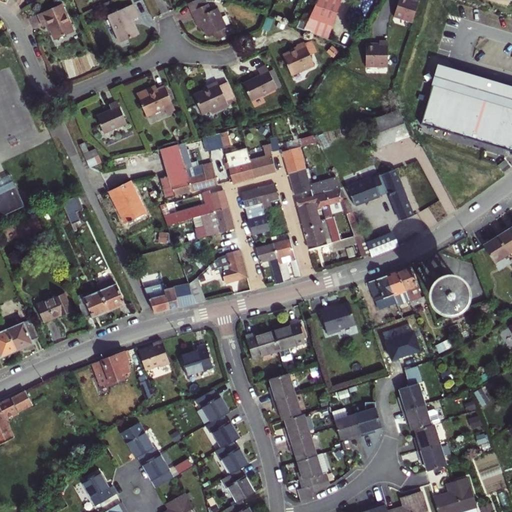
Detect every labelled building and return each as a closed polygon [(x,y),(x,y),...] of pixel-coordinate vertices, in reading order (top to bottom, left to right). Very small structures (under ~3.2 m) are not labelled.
[(199,0),(188,5),(190,11),(196,25),(200,24),(205,36),(212,34),(215,41),(230,35),(227,28),(225,29),(216,8),(209,11),(204,0),(199,0)] [(304,30),(328,40),(341,0),(317,0),(307,23),(304,30)] [(413,21),(419,0),(399,0),(394,15),(413,21)] [(72,31),(61,4),(38,14),(44,26),(48,24),(54,39),(72,31)] [(137,18),(131,5),(108,15),(119,42),(138,34),(132,20),(137,18)] [(273,18),(266,16),(262,27),(269,30),(273,18)] [(366,43),(366,65),(388,65),(388,40),(380,40),(380,43),(366,43)] [(296,46),(297,50),(283,56),(291,75),(314,65),(304,43),(296,46)] [(511,85),(439,64),(420,122),(511,149),(511,85)] [(250,100),(276,87),(268,70),(266,65),(257,69),(260,75),(242,83),(250,100)] [(277,66),(268,70),(276,87),(284,83),(277,66)] [(227,80),(218,84),(227,105),(236,101),(227,80)] [(209,85),(210,87),(193,95),(201,113),(210,109),(211,112),(227,105),(218,84),(217,81),(209,85)] [(151,92),(150,88),(136,94),(146,115),(164,108),(166,112),(174,108),(164,86),(156,89),(151,92)] [(109,105),(110,110),(95,116),(103,133),(126,123),(117,101),(109,105)] [(373,150),(395,142),(409,137),(399,109),(363,123),(373,150)] [(226,131),(220,133),(223,147),(230,146),(226,131)] [(223,147),(220,133),(208,136),(211,150),(223,147)] [(316,140),(313,135),(299,139),(301,145),(316,140)] [(270,153),(280,150),(277,138),(270,140),(271,145),(263,148),(266,157),(250,161),(255,177),(275,172),(270,153)] [(87,142),(80,145),(84,154),(91,150),(87,142)] [(192,167),(185,142),(178,144),(191,191),(216,184),(210,163),(192,167)] [(161,181),(166,197),(175,195),(191,191),(178,144),(161,148),(169,178),(161,181)] [(288,173),(305,168),(299,147),(282,152),(288,173)] [(84,154),(87,160),(99,155),(96,148),(91,150),(84,154)] [(255,177),(250,161),(247,148),(225,154),(233,183),(255,177)] [(87,160),(90,167),(102,162),(99,155),(87,160)] [(506,158),(499,164),(502,168),(509,163),(506,158)] [(414,215),(391,162),(380,167),(403,220),(414,215)] [(305,168),(288,173),(294,194),(310,189),(312,196),(341,187),(335,176),(309,184),(305,168)] [(0,194),(16,188),(11,176),(0,181),(0,194)] [(381,196),(374,177),(348,188),(355,206),(381,196)] [(121,185),(124,191),(134,187),(131,180),(121,185)] [(274,184),(258,189),(263,209),(271,207),(270,201),(279,199),(274,184)] [(124,191),(121,185),(109,190),(113,198),(126,194),(124,191)] [(0,194),(0,219),(26,208),(16,187),(16,188),(0,194)] [(312,196),(296,202),(298,207),(314,203),(316,210),(322,208),(326,221),(331,238),(338,236),(332,216),(328,203),(342,199),(346,213),(349,211),(353,210),(341,187),(312,196)] [(263,209),(258,189),(241,194),(247,214),(263,209)] [(170,214),(165,203),(159,204),(167,225),(202,214),(228,207),(223,190),(209,194),(209,191),(202,193),(206,207),(192,211),(192,208),(170,214)] [(126,194),(113,198),(125,222),(146,212),(136,191),(126,194)] [(85,209),(84,209),(78,196),(62,203),(72,226),(82,221),(78,212),(85,209)] [(314,203),(298,207),(303,228),(320,223),(316,210),(314,203)] [(286,225),(280,204),(271,207),(263,209),(269,230),(286,225)] [(202,214),(208,236),(214,234),(234,228),(228,207),(202,214)] [(269,230),(263,209),(247,214),(253,235),(269,230)] [(353,210),(349,211),(356,231),(361,229),(353,210)] [(320,223),(303,228),(310,250),(327,245),(326,244),(330,243),(332,250),(358,243),(363,258),(372,255),(366,242),(363,234),(332,242),(331,238),(326,221),(320,223)] [(498,236),(509,254),(511,252),(511,227),(498,236)] [(214,234),(220,256),(240,250),(239,248),(234,228),(214,234)] [(332,242),(363,234),(361,229),(356,231),(338,236),(331,238),(332,242)] [(366,242),(372,255),(397,244),(392,231),(366,242)] [(509,254),(498,236),(484,245),(495,263),(509,254)] [(277,258),(283,281),(291,279),(286,261),(290,260),(295,278),(300,276),(290,238),(273,243),(277,258)] [(270,260),(277,258),(273,243),(256,248),(260,262),(270,260)] [(225,283),(247,277),(240,250),(220,256),(218,257),(210,264),(212,269),(221,267),(225,283)] [(276,283),(283,281),(277,258),(270,260),(276,283)] [(410,267),(398,272),(410,302),(410,303),(422,298),(410,267)] [(410,302),(398,272),(386,276),(397,304),(398,306),(410,302)] [(386,276),(369,282),(376,302),(378,301),(382,310),(397,304),(386,276)] [(115,285),(112,278),(97,284),(100,291),(109,312),(125,305),(116,284),(115,285)] [(189,284),(196,302),(205,300),(197,278),(189,284)] [(458,281),(448,278),(439,282),(434,290),(435,299),(441,307),(449,309),(460,305),(465,297),(464,288),(458,281)] [(166,291),(164,285),(145,291),(155,313),(196,302),(189,284),(166,291)] [(93,319),(109,312),(100,291),(78,301),(85,318),(92,315),(93,319)] [(72,312),(63,293),(37,305),(45,322),(62,315),(63,316),(72,312)] [(332,307),(320,310),(328,335),(341,330),(341,329),(356,324),(349,303),(334,308),(333,307),(332,307)] [(398,311),(396,306),(385,309),(388,315),(398,311)] [(92,315),(85,318),(90,329),(97,327),(93,319),(92,315)] [(34,344),(32,340),(39,338),(32,319),(8,329),(18,351),(34,344)] [(291,327),(274,332),(279,351),(283,362),(289,360),(289,362),(292,360),(289,348),(306,343),(304,338),(301,328),(299,320),(290,323),(291,327)] [(18,351),(8,329),(0,332),(0,354),(1,358),(18,351)] [(279,351),(274,332),(255,337),(254,334),(246,336),(252,359),(279,351)] [(413,332),(385,341),(392,360),(420,350),(413,332)] [(170,364),(162,341),(153,344),(153,346),(139,351),(146,370),(160,365),(161,368),(170,364)] [(213,367),(206,345),(198,347),(199,351),(181,357),(186,375),(213,367)] [(130,369),(129,365),(125,352),(94,363),(103,386),(124,378),(123,374),(126,373),(128,371),(128,370),(130,369)] [(403,411),(424,404),(418,384),(420,383),(415,366),(404,371),(409,387),(399,390),(402,400),(399,401),(403,411)] [(274,401),(294,395),(288,374),(270,380),(273,390),(270,391),(274,401)] [(140,384),(147,402),(153,394),(149,381),(140,384)] [(203,408),(212,423),(223,416),(229,413),(219,397),(217,398),(213,391),(196,401),(201,409),(203,408)] [(25,392),(0,404),(0,445),(14,438),(5,420),(33,406),(25,392)] [(300,416),(294,395),(274,401),(277,412),(279,411),(282,421),(285,420),(300,416)] [(381,427),(375,408),(374,402),(364,402),(365,411),(355,414),(361,436),(371,433),(371,430),(381,427)] [(427,412),(424,404),(403,411),(406,422),(408,421),(411,431),(414,430),(431,425),(433,424),(439,423),(436,412),(433,410),(427,412)] [(351,439),(361,436),(355,414),(347,417),(344,408),(332,412),(340,439),(350,437),(351,439)] [(303,415),(300,416),(285,420),(288,431),(286,431),(289,442),(309,436),(303,415)] [(227,423),(223,416),(212,423),(206,426),(210,434),(212,433),(221,449),(232,442),(239,439),(229,422),(227,423)] [(142,464),(160,454),(155,446),(153,448),(139,424),(122,433),(137,458),(138,457),(142,464)] [(433,424),(431,425),(414,430),(417,440),(414,440),(418,451),(439,445),(433,424)] [(314,434),(309,436),(289,442),(292,452),(294,451),(297,462),(315,456),(320,455),(314,434)] [(219,460),(222,458),(231,474),(238,470),(248,465),(239,448),(236,450),(232,442),(221,449),(215,452),(219,460)] [(446,465),(439,445),(418,451),(421,462),(424,461),(427,471),(446,465)] [(160,454),(142,464),(156,488),(174,478),(160,454)] [(320,455),(315,456),(297,462),(300,472),(303,479),(300,480),(303,488),(297,490),(301,501),(312,498),(314,492),(330,485),(326,472),(328,471),(323,454),(320,455)] [(187,460),(174,467),(178,474),(191,467),(187,460)] [(242,478),(238,470),(231,474),(220,481),(225,489),(227,487),(237,503),(241,501),(254,493),(245,477),(242,478)] [(96,506),(116,494),(112,487),(109,489),(100,472),(83,482),(96,506)] [(446,484),(448,493),(433,497),(437,511),(459,511),(476,507),(466,478),(446,484)] [(400,498),(402,507),(388,511),(427,511),(421,492),(400,498)] [(169,510),(165,511),(194,511),(184,494),(169,503),(172,508),(169,510)] [(245,508),(241,501),(237,503),(224,511),(250,511),(248,507),(245,508)] [(126,511),(121,503),(105,511),(126,511)] [(387,511),(385,503),(359,511),(387,511)]
